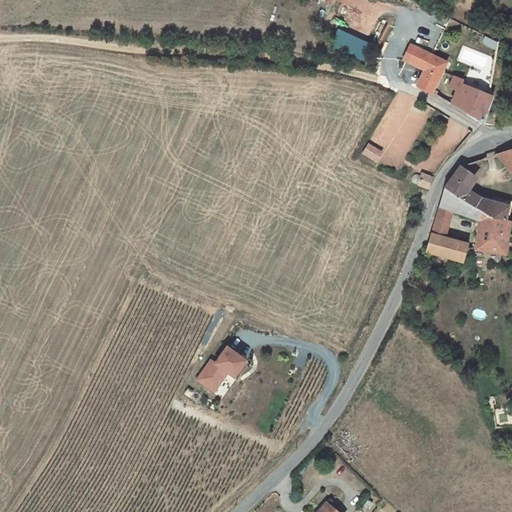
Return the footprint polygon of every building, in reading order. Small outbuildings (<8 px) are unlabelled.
[(425,70),(417,87),(432,94),(443,71),(446,64),(412,47),(406,61),(425,70)] [(461,84),(463,80),(454,77),(450,87),(457,91),(456,95),(466,100),(462,110),(484,123),(492,97),(461,84)] [(462,110),(466,100),(456,95),(451,105),(462,110)] [(362,154),(376,163),(383,152),(368,143),(362,154)] [(511,173),(511,149),(496,155),(511,173)] [(472,187),(476,180),(460,168),(444,190),(488,218),(506,222),(509,208),(493,203),(486,201),(479,198),(473,194),(476,190),(472,187)] [(416,185),(428,190),(433,177),(421,172),(420,175),(417,174),(414,175),(412,178),(412,181),(415,183),(417,184),(416,185)] [(510,223),(509,222),(506,222),(488,218),(444,190),(440,208),(453,213),(479,223),(475,251),(504,256),(510,223)] [(509,208),(506,222),(509,222),(511,208),(511,206),(511,202),(494,197),(493,203),(509,208)] [(453,213),(440,208),(432,235),(446,239),(453,213)] [(446,239),(432,235),(428,252),(463,262),(468,245),(446,239)] [(252,360),(231,345),(218,364),(212,360),(198,380),(218,394),(232,373),(240,378),(252,360)]
